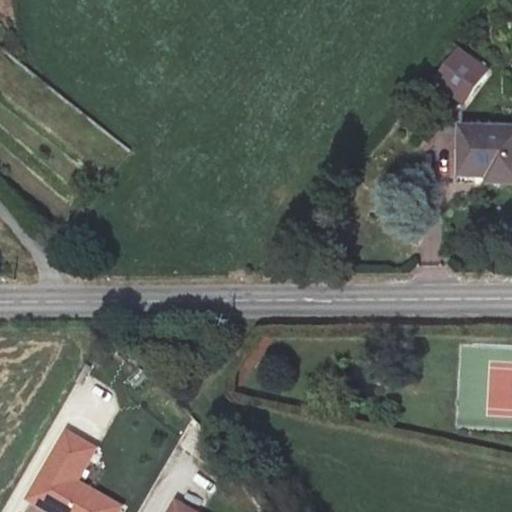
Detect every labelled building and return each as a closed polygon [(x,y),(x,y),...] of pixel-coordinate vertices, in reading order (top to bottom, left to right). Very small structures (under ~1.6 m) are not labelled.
[(479,84),(453,63),(430,92),(457,112),(479,84)] [(511,185),(511,133),(475,129),(472,151),(476,152),(475,176),(510,181),(510,185),(511,185)] [(109,455),(71,433),(41,484),(54,493),(46,507),(56,511),(119,511),(123,507),(90,488),(109,455)] [(54,493),(41,484),(33,499),(46,507),(54,493)] [(195,511),(180,503),(175,511),(195,511)]
